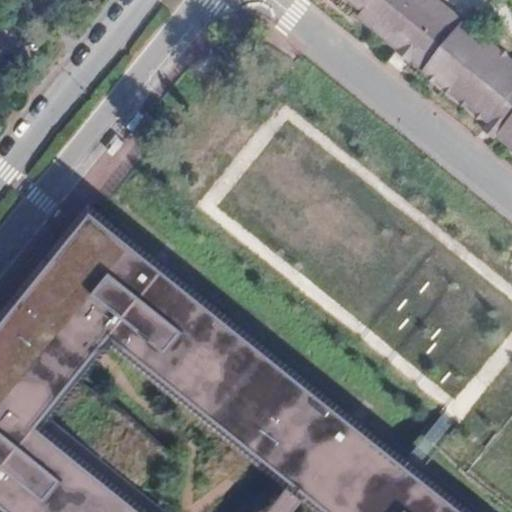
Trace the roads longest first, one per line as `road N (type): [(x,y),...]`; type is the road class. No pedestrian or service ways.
road 1 (tertiary): [(0,251),(208,0)]
road 2 (tertiary): [(147,0),(0,185)]
